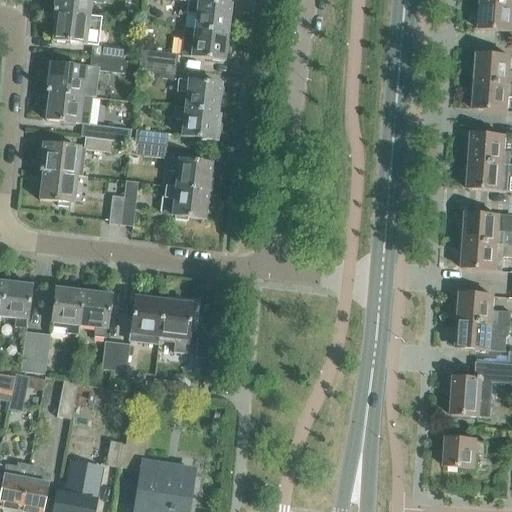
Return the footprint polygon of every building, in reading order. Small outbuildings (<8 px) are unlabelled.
[(54,0),(53,10),(52,10),(51,14),(55,14),(89,18),(90,4),(103,6),(103,0),(54,0)] [(185,27),(195,29),(228,33),(232,6),(188,0),(187,13),(185,27)] [(511,6),(476,4),(476,15),(479,15),(478,32),(511,34),(511,6)] [(97,45),(99,32),(100,20),(89,18),(55,14),(52,41),(97,45)] [(228,33),(195,29),(185,27),(181,56),(225,62),(228,33)] [(123,50),(91,46),(90,57),(122,61),(139,63),(139,59),(122,57),(123,50)] [(139,59),(139,63),(175,67),(177,56),(140,52),(139,59)] [(139,63),(122,61),(90,57),(88,69),(82,68),(82,69),(49,65),(46,90),(45,90),(44,94),(49,94),(92,99),(94,99),(95,99),(98,73),(124,76),(125,70),(137,71),(138,65),(139,63)] [(511,74),(509,74),(510,60),(476,58),(475,67),(471,67),(469,84),(511,87),(511,74)] [(139,63),(138,65),(143,65),(142,78),(174,82),(175,67),(139,63)] [(187,94),(185,110),(217,114),(221,85),(178,80),(176,92),(187,94)] [(511,100),(511,87),(469,84),(469,96),(473,96),(472,112),(507,115),(508,100),(511,100)] [(88,127),(92,99),(49,94),(45,121),(82,125),(80,139),(84,139),(113,143),(114,135),(105,134),(105,129),(88,127)] [(217,114),(185,110),(175,108),(173,121),(184,122),(182,136),(217,141),(221,114),(217,114)] [(135,132),(134,144),(166,148),(167,136),(135,132)] [(469,148),(465,147),(464,164),(508,167),(509,155),(504,154),(505,140),(470,137),(469,148)] [(113,143),(84,139),(83,151),(111,155),(113,143)] [(166,148),(134,144),(132,157),(164,161),(166,148)] [(38,175),(42,175),(76,179),(80,150),(42,146),(39,172),(38,171),(38,175)] [(177,172),(175,188),(208,192),(210,193),(212,179),(209,178),(211,164),(168,159),(167,171),(177,172)] [(511,178),(507,179),(508,167),(464,164),(463,174),(467,175),(466,191),(503,194),(503,193),(511,194),(511,178)] [(73,206),(76,179),(42,175),(39,202),(58,204),(58,207),(70,208),(70,206),(73,206)] [(125,182),(123,200),(120,228),(132,229),(133,227),(140,228),(141,215),(134,214),(138,183),(125,182)] [(161,198),(159,215),(176,217),(175,220),(187,222),(188,219),(204,221),(208,192),(175,188),(165,187),(164,199),(161,198)] [(120,228),(123,200),(112,199),(109,222),(109,226),(120,228)] [(460,227),(458,243),(502,247),(503,235),(497,234),(498,219),(464,216),(463,227),(460,227)] [(501,260),(502,247),(458,243),(458,256),(462,256),(460,271),(494,274),(495,260),(501,260)] [(4,281),(0,315),(0,318),(14,321),(13,329),(26,331),(31,287),(29,286),(29,284),(4,281)] [(78,328),(79,328),(83,291),(58,288),(58,290),(55,290),(51,325),(52,326),(52,329),(66,330),(65,335),(77,336),(78,328)] [(95,330),(94,339),(106,340),(110,296),(107,296),(108,293),(83,291),(79,328),(95,330)] [(453,323),(510,328),(511,314),(492,312),(493,300),(459,297),(458,308),(454,307),(453,323)] [(135,299),(129,342),(143,344),(143,341),(158,343),(159,339),(164,301),(147,298),(147,301),(135,299)] [(158,343),(174,345),(173,354),(189,356),(192,329),(189,329),(192,306),(181,305),(181,303),(164,301),(159,339),(158,343)] [(505,354),(506,340),(510,337),(510,328),(453,323),(452,334),(456,335),(455,351),(488,353),(491,354),(491,353),(505,354)] [(20,373),(32,375),(37,335),(24,334),(20,373)] [(37,335),(32,375),(45,377),(50,337),(37,335)] [(101,371),(113,373),(117,345),(104,343),(101,371)] [(117,345),(113,373),(112,377),(125,378),(129,346),(117,345)] [(0,401),(8,404),(14,377),(0,374),(0,401)] [(14,377),(8,404),(9,404),(7,411),(21,414),(28,379),(14,376),(14,377)] [(452,398),(450,417),(478,420),(481,390),(495,392),(496,379),(474,377),(473,382),(451,380),(451,381),(448,381),(448,391),(449,391),(449,397),(452,398)] [(153,392),(184,396),(185,384),(154,381),(153,392)] [(70,421),(77,386),(63,383),(56,419),(70,421)] [(127,435),(125,446),(121,446),(117,469),(139,473),(133,511),(187,511),(194,470),(143,462),(146,438),(127,435)] [(443,468),(474,470),(475,458),(485,459),(486,444),(444,442),(443,468)] [(122,445),(109,443),(105,467),(117,469),(121,446),(122,445)] [(16,464),(15,469),(5,467),(0,489),(0,509),(14,511),(18,511),(27,467),(16,464)] [(51,511),(93,511),(95,502),(93,502),(100,470),(73,465),(66,496),(55,494),(51,511)] [(39,474),(40,469),(27,467),(18,511),(41,511),(48,475),(39,474)]
